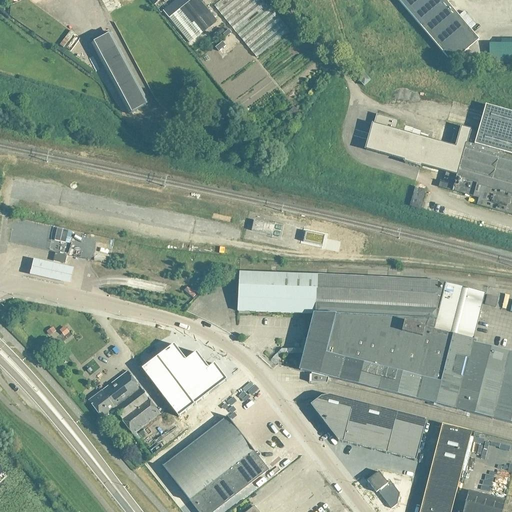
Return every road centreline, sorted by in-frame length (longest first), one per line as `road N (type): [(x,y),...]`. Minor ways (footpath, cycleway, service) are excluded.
road 1 (unclassified): [(364,511),(265,381),(221,344),(162,319),(0,288)]
road 2 (secondary): [(134,511),(0,352)]
road 3 (unknown): [(88,0),(152,107)]
